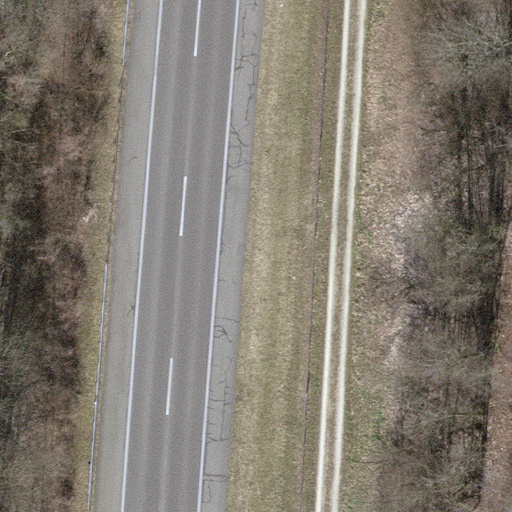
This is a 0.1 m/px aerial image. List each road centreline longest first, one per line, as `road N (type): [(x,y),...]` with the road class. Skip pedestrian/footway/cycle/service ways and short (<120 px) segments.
road 1 (trunk): [(205,0),(165,511)]
road 2 (track): [(340,511),(365,0)]
